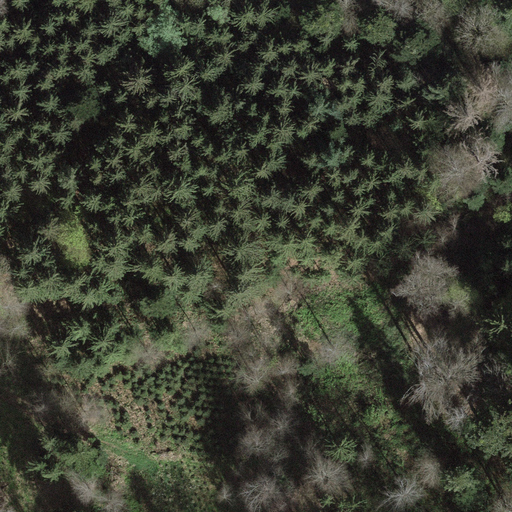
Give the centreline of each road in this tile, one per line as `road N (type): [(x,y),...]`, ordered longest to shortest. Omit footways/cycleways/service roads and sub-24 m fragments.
road 1 (track): [(144,411),(0,378)]
road 2 (track): [(139,23),(0,24)]
